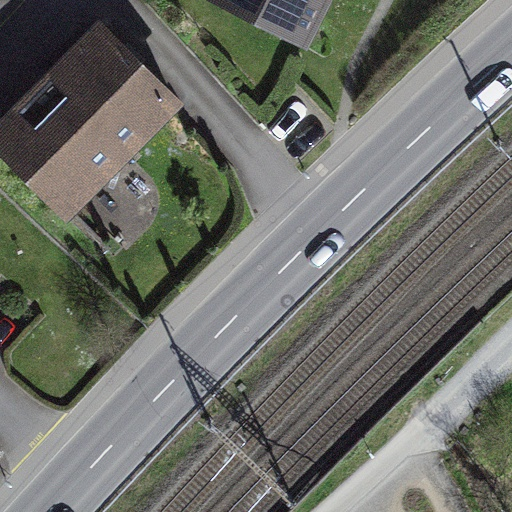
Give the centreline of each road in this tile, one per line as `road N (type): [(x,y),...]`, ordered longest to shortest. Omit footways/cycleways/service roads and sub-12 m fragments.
road 1 (primary): [(55,511),(359,195),(511,54)]
road 2 (track): [(511,345),(364,484)]
